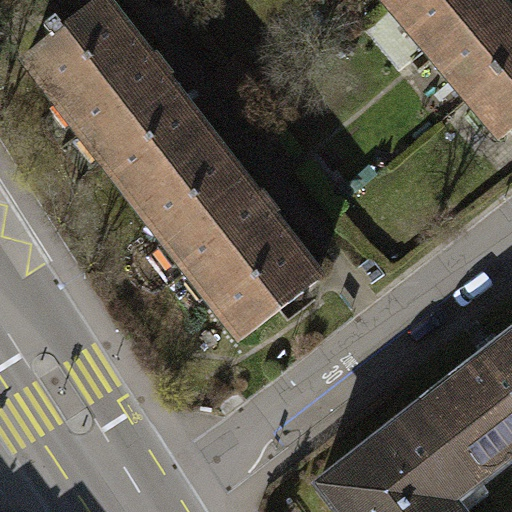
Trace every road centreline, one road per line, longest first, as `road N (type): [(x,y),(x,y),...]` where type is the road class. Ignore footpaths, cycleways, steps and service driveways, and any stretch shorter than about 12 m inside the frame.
road 1 (residential): [(158,511),(511,233)]
road 2 (secondary): [(128,511),(0,308)]
